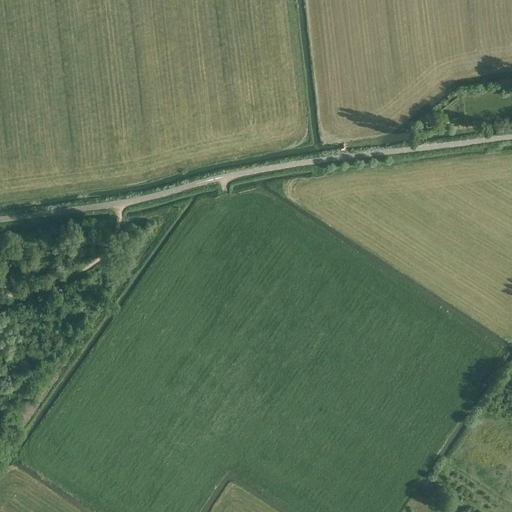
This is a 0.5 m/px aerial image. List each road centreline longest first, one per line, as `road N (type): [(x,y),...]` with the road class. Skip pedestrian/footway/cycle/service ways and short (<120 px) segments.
road 1 (unclassified): [(195,185),(333,158),(511,137)]
road 2 (track): [(120,206),(111,241),(94,263),(0,320)]
